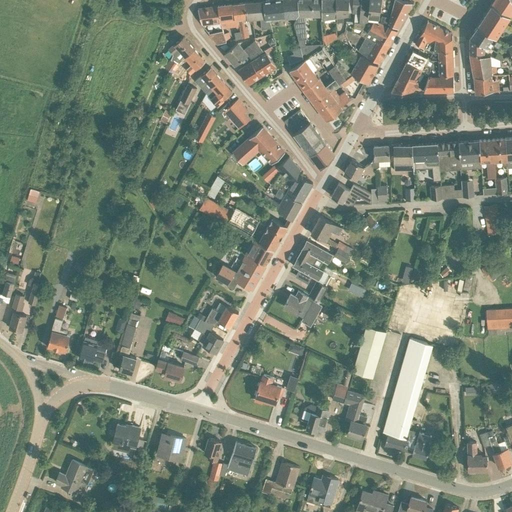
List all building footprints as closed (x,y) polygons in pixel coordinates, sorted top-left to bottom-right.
[(285,19),(296,18),(298,14),(296,0),(266,0),(262,1),(265,21),(269,20),(268,19),(285,17),(285,19)] [(322,0),(296,0),(298,14),(296,18),(295,22),(294,24),(299,42),(304,58),(324,45),(324,44),(306,45),(305,38),(307,38),(306,21),(305,16),(322,16),(322,20),(324,20),(322,0)] [(336,18),(336,0),(322,0),(324,20),(336,18)] [(348,15),(348,0),(336,0),(336,18),(336,23),(343,22),(342,16),(348,15)] [(360,0),(352,0),(352,13),(360,13),(360,0)] [(369,0),(360,0),(360,13),(359,22),(368,24),(369,0)] [(379,18),(381,0),(369,0),(368,24),(372,24),(374,20),(379,20),(379,18)] [(408,10),(412,2),(403,0),(395,0),(388,25),(397,30),(408,10)] [(511,14),(511,0),(494,0),(478,25),(493,35),(495,37),(511,16),(511,14)] [(271,28),(269,20),(265,21),(262,1),(245,2),(244,2),(247,18),(247,19),(261,18),(261,29),(271,28)] [(244,2),(240,3),(234,3),(236,20),(238,20),(239,25),(242,38),(249,37),(248,33),(247,27),(247,26),(244,26),(244,18),(247,18),(244,2)] [(222,27),(239,25),(238,20),(236,20),(234,3),(218,6),(221,22),(222,27)] [(203,25),(221,22),(218,6),(198,8),(202,24),(203,25)] [(378,21),(379,20),(374,20),(372,24),(368,24),(359,22),(354,21),(354,23),(353,28),(354,28),(360,29),(362,30),(359,34),(366,37),(376,41),(378,37),(389,43),(397,30),(388,25),(388,26),(378,21)] [(428,57),(431,58),(441,58),(440,50),(453,49),(452,33),(453,33),(428,20),(407,61),(422,69),(423,65),(428,57)] [(495,38),(495,37),(493,35),(478,25),(471,36),(481,42),(481,44),(486,47),(487,45),(490,41),(491,42),(499,47),(502,42),(495,38)] [(218,44),(224,41),(222,29),(210,33),(218,44)] [(222,29),(224,41),(232,39),(229,32),(224,34),(223,29),(222,29)] [(346,29),(346,30),(344,33),(347,38),(348,39),(349,40),(353,32),(346,29)] [(325,41),(326,44),(337,37),(336,33),(323,36),(325,41)] [(180,60),(194,48),(183,36),(174,44),(168,49),(174,55),(171,59),(171,58),(165,67),(172,72),(180,60)] [(485,54),(486,47),(481,44),(481,42),(471,36),(470,50),(483,53),(485,54)] [(379,63),(389,43),(378,37),(376,41),(366,37),(360,47),(358,50),(368,56),(379,63)] [(263,51),(261,48),(255,40),(245,48),(239,42),(226,53),(235,64),(247,54),(251,59),(262,52),(275,44),(275,43),(263,51)] [(276,65),(268,52),(276,47),(275,44),(262,52),(251,59),(251,60),(239,70),(249,83),(276,65)] [(186,78),(205,61),(194,48),(180,60),(172,72),(177,75),(180,70),(186,78)] [(432,74),(454,73),(453,49),(440,50),(441,58),(431,58),(428,57),(423,65),(432,65),(432,74)] [(485,54),(483,53),(470,50),(470,52),(474,75),(492,74),(497,74),(497,66),(492,66),(491,55),(485,54)] [(323,61),(329,56),(326,51),(319,56),(323,61)] [(344,62),(350,57),(347,53),(342,58),(344,62)] [(299,81),(313,70),(317,67),(309,55),(289,69),(299,82),(299,81)] [(373,74),(378,65),(365,58),(361,55),(357,64),(373,74)] [(342,58),(339,61),(347,69),(350,67),(344,62),(342,58)] [(432,65),(423,65),(422,69),(407,61),(398,78),(411,84),(412,79),(420,81),(424,74),(426,75),(427,74),(432,74),(432,65)] [(373,74),(357,64),(352,73),(368,83),(373,74)] [(346,78),(345,77),(336,65),(329,69),(335,77),(339,83),(346,78)] [(212,87),(221,79),(210,67),(202,74),(195,79),(201,85),(206,81),(212,87)] [(318,77),(314,72),(313,70),(299,81),(299,82),(303,87),(306,85),(318,77)] [(425,90),(454,89),(454,73),(432,74),(427,74),(426,75),(429,76),(425,90)] [(500,90),(499,79),(492,80),(492,74),(474,75),(474,76),(475,93),(500,90)] [(345,80),(348,84),(355,79),(352,75),(345,80)] [(325,85),(325,84),(319,76),(318,77),(306,85),(303,87),(303,88),(314,102),(330,91),(333,88),(339,83),(335,77),(325,84),(325,85)] [(420,82),(420,81),(412,79),(411,84),(398,78),(392,90),(416,90),(421,90),(423,82),(420,82)] [(218,104),(225,98),(232,91),(221,79),(212,87),(207,92),(213,99),(218,104)] [(189,104),(197,88),(187,84),(180,99),(181,99),(179,102),(187,106),(189,103),(189,104)] [(330,91),(314,102),(327,120),(342,109),(340,106),(350,99),(345,92),(339,96),(333,88),(330,91)] [(245,106),(240,100),(238,98),(231,104),(229,101),(219,110),(227,120),(229,117),(239,128),(251,118),(242,108),(245,106)] [(166,109),(160,120),(167,123),(172,113),(166,109)] [(203,141),(216,116),(208,112),(195,137),(203,141)] [(335,155),(334,153),(310,121),(294,133),(321,169),(335,155)] [(272,162),(278,158),(285,151),(268,131),(263,125),(253,134),(238,146),(232,151),(243,164),(260,149),(272,162)] [(503,166),(506,165),(505,138),(492,139),(494,177),(496,177),(495,161),(503,160),(503,166)] [(481,167),(481,161),(480,139),(459,141),(460,157),(460,160),(473,159),(474,168),(481,167)] [(488,178),(494,177),(492,139),(480,139),(481,161),(489,161),(489,163),(487,163),(488,178)] [(460,160),(460,157),(459,141),(438,143),(440,170),(449,170),(449,161),(460,160)] [(438,143),(437,143),(426,143),(413,144),(413,163),(414,169),(427,168),(433,168),(434,180),(440,180),(440,170),(438,143)] [(414,171),(413,163),(413,144),(412,144),(412,145),(394,145),(394,164),(394,172),(414,171)] [(391,165),(390,155),(389,145),(373,146),(374,160),(370,163),(374,170),(380,166),(391,165)] [(120,150),(117,157),(127,162),(130,157),(127,155),(127,154),(120,150)] [(285,192),(302,201),(313,182),(298,174),(301,170),(301,169),(289,156),(276,167),(280,169),(278,172),(271,183),(280,188),(285,192)] [(374,170),(370,163),(364,167),(351,160),(344,172),(357,180),(362,172),(366,174),(368,173),(370,176),(376,173),(374,170)] [(127,172),(133,179),(140,172),(134,165),(127,172)] [(278,172),(268,181),(271,184),(271,183),(278,172)] [(484,194),(506,192),(505,177),(496,177),(497,186),(483,187),(484,194)] [(474,195),(473,185),(473,179),(461,180),(462,189),(463,196),(474,195)] [(371,193),(354,183),(351,189),(339,182),(331,196),(348,205),(353,204),(358,196),(372,203),(372,202),(371,193)] [(378,200),(387,200),(386,184),(377,185),(377,188),(378,200)] [(462,189),(454,189),(454,184),(441,185),(442,198),(463,196),(462,189)] [(432,199),(442,198),(441,185),(430,186),(432,199)] [(406,201),(415,200),(416,200),(415,188),(406,188),(406,201)] [(31,189),(28,199),(35,202),(39,191),(31,189)] [(302,201),(285,192),(280,202),(266,195),(263,199),(277,207),(276,208),(289,216),(289,217),(292,219),(302,201)] [(233,210),(206,195),(200,207),(227,221),(233,210)] [(154,210),(159,201),(152,197),(150,202),(154,210)] [(498,203),(484,206),(488,234),(502,232),(498,203)] [(371,227),(377,221),(370,214),(365,219),(365,220),(360,225),(366,231),(367,230),(368,232),(372,228),(371,227)] [(311,232),(337,246),(338,243),(328,237),(332,231),(339,235),(343,227),(329,220),(320,215),(311,232)] [(292,219),(289,217),(285,224),(272,217),(259,241),(253,238),(274,250),(292,219)] [(226,224),(220,220),(217,226),(227,232),(231,226),(226,224)] [(266,265),(274,250),(253,238),(245,253),(246,253),(266,265)] [(333,254),(316,244),(307,239),(298,256),(324,270),(319,267),(323,260),(328,263),(333,254)] [(337,246),(339,246),(351,253),(354,248),(340,240),(338,243),(337,246)] [(347,261),(351,253),(339,246),(334,255),(347,261)] [(252,288),(266,265),(246,253),(241,261),(246,263),(240,273),(223,263),(216,276),(227,282),(226,284),(233,288),(237,280),(252,288)] [(481,269),(492,281),(510,265),(499,253),(481,269)] [(311,275),(319,279),(324,270),(298,256),(293,265),(300,269),(296,276),(307,282),(311,275)] [(81,272),(85,267),(81,264),(77,261),(74,266),(81,272)] [(423,268),(415,266),(412,278),(420,280),(423,268)] [(451,270),(447,266),(440,273),(444,277),(451,270)] [(114,272),(106,270),(97,297),(106,300),(114,272)] [(0,315),(2,316),(6,301),(9,302),(17,275),(7,272),(5,281),(6,281),(2,294),(0,293),(0,315)] [(38,283),(39,282),(40,278),(34,276),(30,278),(28,285),(33,286),(28,302),(35,304),(41,284),(38,283)] [(320,300),(328,286),(317,280),(309,293),(320,300)] [(365,288),(352,282),(349,288),(362,295),(365,288)] [(311,323),(322,302),(298,290),(295,296),(291,294),(285,306),(304,316),(302,318),(311,323)] [(22,330),(26,315),(20,313),(24,301),(23,301),(25,295),(17,293),(10,318),(12,319),(10,327),(16,328),(15,329),(16,331),(19,332),(20,331),(21,330),(22,330)] [(139,309),(142,299),(135,297),(132,306),(139,309)] [(212,308),(205,320),(205,321),(213,326),(214,326),(216,327),(219,320),(230,327),(239,312),(227,305),(220,302),(216,309),(212,308)] [(66,352),(71,335),(66,333),(67,331),(60,329),(63,319),(62,319),(66,306),(59,304),(47,346),(66,352)] [(511,307),(487,309),(488,328),(489,334),(511,333),(511,307)] [(132,373),(137,356),(128,354),(137,326),(136,325),(137,320),(139,321),(141,315),(131,312),(119,354),(123,355),(119,369),(132,373)] [(177,315),(174,322),(182,325),(185,318),(177,315)] [(213,326),(205,321),(197,316),(192,326),(198,330),(194,336),(199,338),(199,339),(203,342),(202,343),(217,351),(224,339),(210,331),(213,326)] [(387,330),(367,324),(353,370),(373,376),(387,330)] [(410,337),(383,430),(406,437),(433,343),(410,337)] [(84,341),(79,358),(89,360),(89,359),(93,360),(103,363),(108,347),(97,345),(84,341)] [(305,348),(291,343),(289,351),(302,356),(305,348)] [(199,356),(190,353),(184,351),(180,359),(196,365),(199,356)] [(184,366),(167,361),(169,356),(161,353),(160,358),(159,357),(156,368),(166,371),(165,375),(180,379),(184,366)] [(348,389),(349,386),(348,386),(352,371),(348,370),(343,385),(337,383),(332,399),(343,402),(348,389)] [(283,379),(273,377),(264,374),(262,380),(261,380),(255,399),(262,401),(262,398),(276,403),(278,395),(282,396),(285,387),(281,386),(282,385),(281,384),(283,379)] [(291,374),(287,388),(294,390),(299,377),(291,374)] [(489,396),(500,392),(496,382),(486,385),(489,396)] [(480,386),(466,387),(467,395),(480,394),(480,386)] [(365,394),(348,389),(343,402),(344,403),(344,402),(349,403),(344,420),(350,421),(347,433),(363,438),(367,423),(366,422),(368,416),(359,414),(365,394)] [(323,430),(328,416),(329,416),(331,410),(318,406),(316,412),(312,411),(307,428),(316,430),(317,428),(323,430)] [(136,447),(138,437),(141,427),(132,425),(132,427),(118,423),(112,448),(129,452),(131,445),(136,447)] [(487,431),(489,437),(495,435),(492,429),(487,431)] [(426,457),(430,445),(431,445),(432,444),(433,443),(433,442),(432,440),(431,439),(433,434),(427,433),(427,434),(424,433),(424,432),(419,431),(413,453),(426,457)] [(491,444),(489,437),(486,431),(480,434),(484,446),(491,444)] [(404,450),(407,438),(388,432),(385,444),(404,450)] [(181,460),(186,438),(171,434),(171,435),(162,434),(158,455),(181,460)] [(511,459),(508,450),(511,448),(511,442),(509,435),(504,437),(505,441),(498,443),(495,435),(489,437),(491,444),(494,452),(493,452),(498,467),(511,462),(510,462),(511,461),(511,459)] [(217,461),(220,454),(221,449),(219,448),(222,441),(209,437),(204,453),(209,454),(207,458),(214,461),(205,492),(213,494),(218,480),(219,475),(222,463),(217,461)] [(257,447),(240,442),(236,441),(229,464),(223,462),(223,463),(222,463),(219,475),(218,480),(219,480),(221,475),(225,476),(226,473),(256,482),(260,467),(251,465),(257,447)] [(487,469),(487,454),(482,454),(482,453),(478,453),(478,441),(468,441),(467,459),(468,459),(468,469),(469,469),(469,472),(476,471),(476,469),(487,469)] [(62,484),(62,485),(76,491),(81,480),(88,483),(95,468),(73,459),(69,469),(70,469),(68,474),(67,474),(66,474),(60,472),(56,481),(62,484)] [(292,493),(300,467),(282,461),(276,481),(266,478),(262,490),(270,492),(272,487),(292,493)] [(331,503),(336,488),(339,479),(330,476),(329,479),(323,477),(322,479),(314,477),(307,499),(307,500),(306,502),(314,505),(315,502),(320,504),(321,499),(331,503)] [(188,487),(199,491),(201,486),(190,482),(188,487)] [(361,511),(390,511),(393,505),(385,503),(388,494),(377,491),(376,494),(363,490),(356,510),(361,511)] [(169,499),(154,494),(151,504),(166,508),(169,499)] [(431,511),(433,508),(425,506),(427,500),(411,496),(409,503),(401,501),(398,511),(431,511)] [(457,511),(459,507),(446,503),(442,511),(457,511)]
